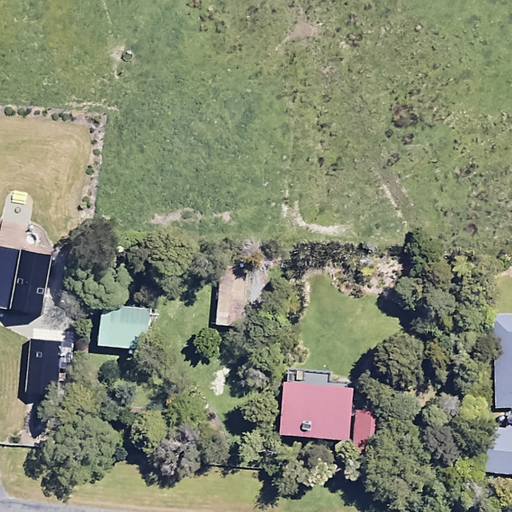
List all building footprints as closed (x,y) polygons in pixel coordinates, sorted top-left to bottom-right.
[(246,268),(216,267),(213,323),(243,324),(246,268)] [(151,305),(103,301),(100,342),(148,346),(151,305)] [(511,314),(494,315),(496,406),(511,405),(511,314)] [(286,379),(282,432),(349,438),(347,458),(381,461),(385,412),(353,409),(355,385),(286,379)] [(511,427),(509,427),(508,444),(488,442),(486,470),(511,471),(511,427)]
